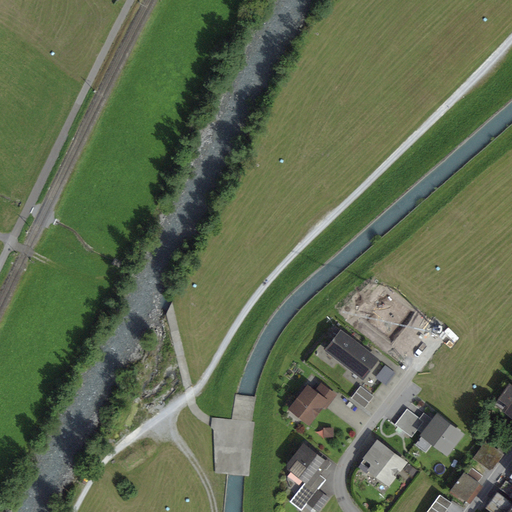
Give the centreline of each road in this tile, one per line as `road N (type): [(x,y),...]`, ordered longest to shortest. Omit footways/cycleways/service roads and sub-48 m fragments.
road 1 (residential): [(353,511),(340,480),(343,465),(418,363)]
road 2 (track): [(154,413),(110,454),(75,511)]
road 3 (track): [(11,244),(94,280),(121,260)]
